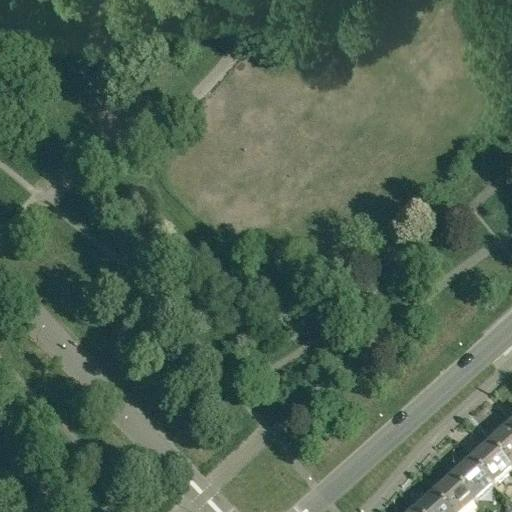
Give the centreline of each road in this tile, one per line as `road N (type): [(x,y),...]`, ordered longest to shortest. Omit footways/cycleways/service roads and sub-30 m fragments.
road 1 (unclassified): [(218,511),(0,279)]
road 2 (unclassified): [(305,511),(511,326)]
